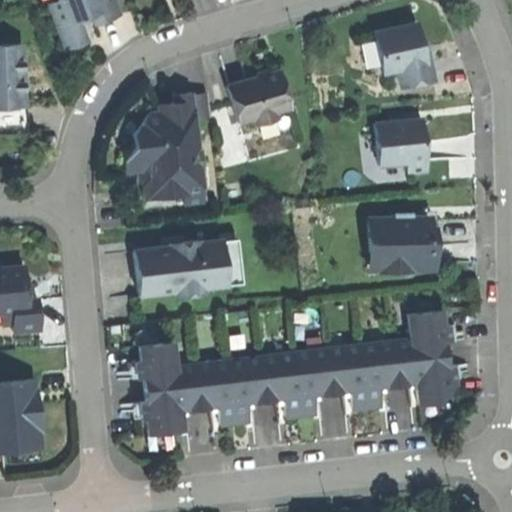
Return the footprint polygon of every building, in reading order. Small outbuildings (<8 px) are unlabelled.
[(49,4),(65,48),(85,41),(78,20),(79,17),(83,16),(89,14),(93,24),(119,15),(113,0),(53,0),(53,1),(49,3),(49,4)] [(402,89),(433,82),(427,55),(423,56),(421,44),(416,23),(373,33),(382,72),(397,69),(402,89)] [(22,44),(0,44),(0,107),(24,106),(22,44)] [(252,79),(227,87),(238,122),(254,117),(256,125),(275,119),(273,112),(286,108),(290,106),(278,71),(252,79)] [(184,204),(203,201),(199,164),(189,156),(197,146),(194,118),(209,116),(207,92),(172,94),(173,102),(156,104),(157,111),(148,112),(131,132),(132,141),(133,147),(123,159),(124,172),(136,170),(140,170),(142,167),(148,171),(149,178),(142,185),(143,199),(157,197),(165,187),(175,195),(183,194),(184,204)] [(25,132),(24,106),(0,107),(0,133),(2,133),(25,132)] [(292,128),(286,108),(273,112),(275,119),(256,125),(260,138),(292,128)] [(421,119),(374,124),(378,165),(406,162),(407,173),(427,171),(424,142),(421,119)] [(140,170),(142,185),(149,178),(148,171),(142,167),(140,170)] [(392,213),(393,220),(395,220),(398,224),(407,223),(411,220),(412,220),(412,213),(392,213)] [(393,220),(368,221),(369,252),(378,251),(381,254),(381,265),(407,264),(408,267),(409,267),(433,266),(433,245),(429,242),(429,235),(429,219),(412,220),(411,220),(407,223),(398,224),(395,220),(393,220)] [(236,239),(221,240),(227,285),(241,283),(236,239)] [(136,275),(139,295),(175,291),(176,296),(203,293),(203,288),(227,285),(221,240),(198,243),(197,240),(182,242),(183,248),(171,249),(171,246),(133,251),(136,275)] [(369,265),(381,265),(381,254),(378,251),(369,252),(369,265)] [(409,274),(409,267),(408,267),(407,264),(381,265),(369,265),(369,275),(409,274)] [(0,310),(0,311),(1,323),(12,322),(12,331),(39,328),(36,298),(25,299),(20,299),(19,286),(24,282),(22,265),(0,267),(0,310)] [(145,418),(147,433),(182,429),(179,409),(187,409),(205,406),(217,405),(219,424),(248,420),(245,402),(255,400),(270,399),(282,397),(284,416),(314,412),(311,394),(320,393),(337,391),(348,389),(351,408),(380,405),(378,386),(387,385),(402,383),(414,382),(417,403),(439,401),(454,384),(452,372),(452,366),(445,366),(442,341),(448,341),(448,334),(446,325),(441,325),(440,310),(406,314),(409,338),(174,366),(171,341),(138,345),(140,361),(135,362),(135,369),(137,378),(143,377),(146,401),(139,402),(140,409),(141,418),(145,418)] [(34,379),(0,381),(0,425),(1,425),(3,444),(40,440),(36,404),(31,401),(30,392),(35,389),(34,379)]
